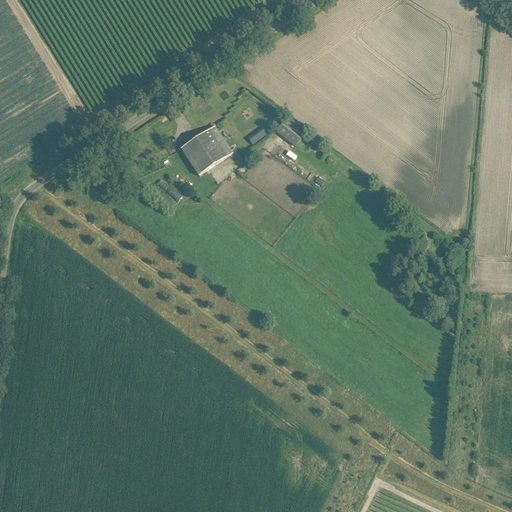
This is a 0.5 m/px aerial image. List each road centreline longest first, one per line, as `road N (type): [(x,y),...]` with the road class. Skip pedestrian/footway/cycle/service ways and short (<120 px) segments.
road 1 (unclassified): [(0,287),(21,197),(318,0)]
road 2 (track): [(34,186),(384,449)]
